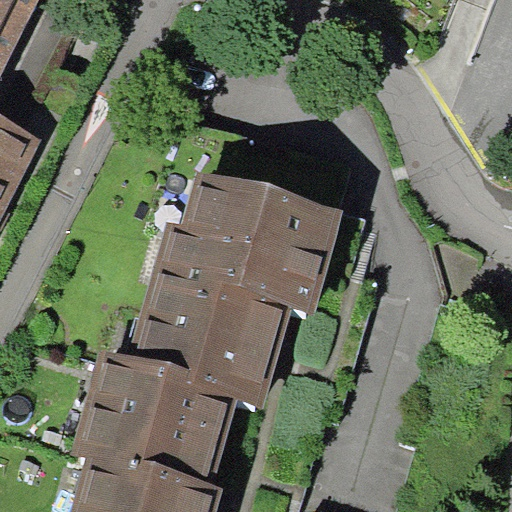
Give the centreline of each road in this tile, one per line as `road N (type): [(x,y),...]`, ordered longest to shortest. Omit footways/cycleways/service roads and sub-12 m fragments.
road 1 (residential): [(265,0),(350,35),(390,75),(439,174),(492,226),(511,233)]
road 2 (residential): [(0,310),(161,0)]
